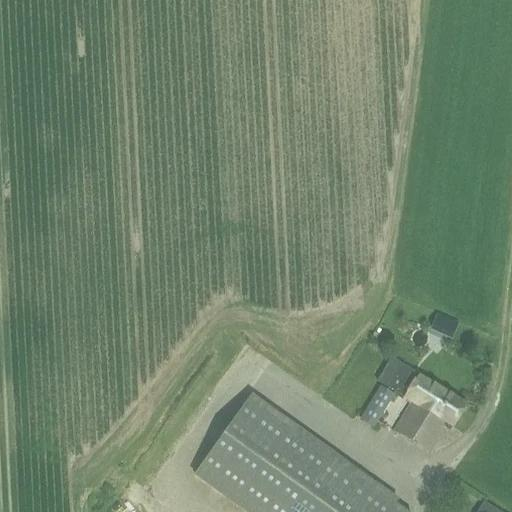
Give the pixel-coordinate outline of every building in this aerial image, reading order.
[(511,392),(511,339),(497,388),(511,392)] [(412,401),(426,378),(402,364),(401,365),(365,344),(331,404),(354,417),(374,381),(385,386),(386,385),(412,401)] [(426,378),(412,401),(394,431),(430,452),(445,426),(450,429),(466,402),(426,378)] [(402,511),(350,471),(253,395),(204,459),(271,511),(402,511)] [(477,511),(497,511),(483,503),(477,511)]
